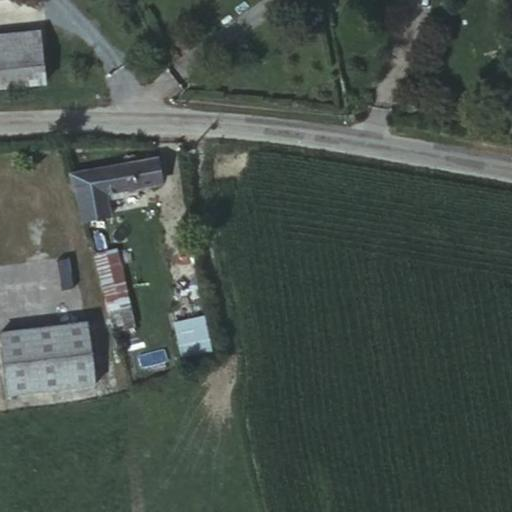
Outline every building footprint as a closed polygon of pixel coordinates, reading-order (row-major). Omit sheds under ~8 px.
[(0,89),(41,85),(39,50),(6,53),(0,53),(0,89)] [(104,195),(158,185),(153,160),(70,176),(82,223),(107,218),(104,195)] [(115,250),(98,254),(107,297),(123,294),(115,250)] [(203,318),(173,325),(181,359),(211,352),(203,318)] [(86,325),(0,335),(0,362),(4,395),(93,385),(86,325)]
